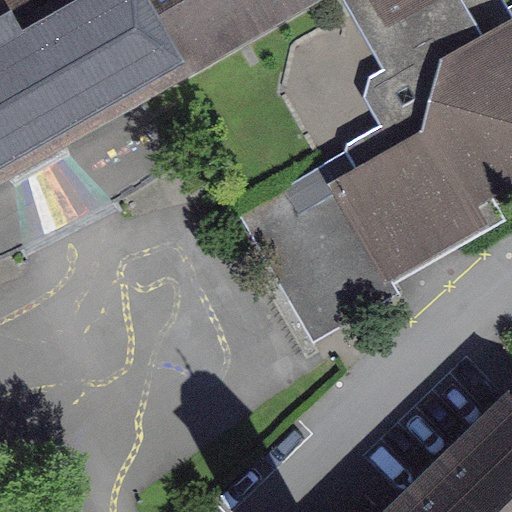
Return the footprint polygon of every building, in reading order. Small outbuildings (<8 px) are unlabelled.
[(0,0),(0,184),(98,129),(328,0),(341,0),(335,23),(390,24),(437,0),(86,0),(71,9),(65,0),(0,0)] [(444,60),(483,39),(464,0),(437,0),(390,24),(384,67),(371,79),(367,97),(382,128),(348,143),(344,153),(355,171),(425,133),(444,60)] [(511,187),(511,21),(483,39),(444,60),(425,133),(355,171),(329,185),(392,283),(505,220),(494,198),(511,187)] [(329,185),(355,171),(344,153),(348,143),(382,128),(367,97),(371,79),(384,67),(390,24),(335,23),(294,41),(279,86),(320,171),(329,185)] [(392,283),(329,185),(320,171),(264,205),(277,231),(283,290),(313,344),(400,295),(392,283)] [(328,511),(511,511),(511,406),(409,511),(338,511),(333,507),(328,511)]
